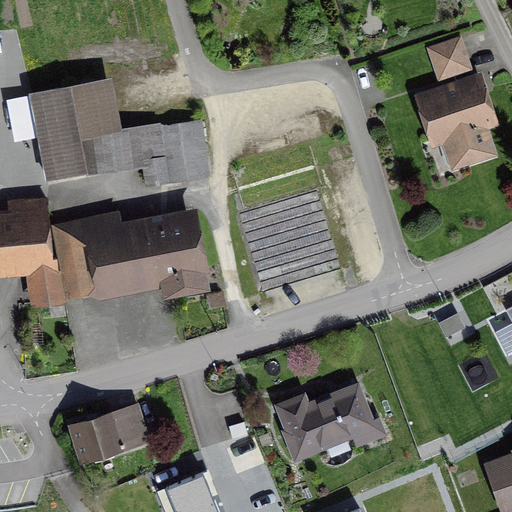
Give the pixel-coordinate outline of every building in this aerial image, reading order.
[(460,40),(428,51),(439,82),(471,71),(460,40)] [(482,75),(416,98),(433,147),(444,143),(454,173),(499,158),(490,132),(500,128),(482,75)] [(45,182),(85,175),(79,137),(71,89),(31,96),(45,182)] [(291,129),(323,127),(322,115),(290,117),(291,129)] [(200,117),(79,137),(85,175),(152,165),(156,186),(210,178),(200,117)] [(264,282),(337,267),(313,146),(234,162),(246,221),(261,218),(264,234),(289,229),(287,218),(297,216),(299,227),(293,228),(296,245),(258,253),(264,282)] [(8,214),(0,214),(0,279),(30,276),(34,308),(62,304),(57,256),(53,256),(46,197),(7,201),(8,214)] [(211,290),(196,212),(123,225),(121,213),(56,225),(69,293),(163,276),(167,298),(211,290)] [(457,312),(441,319),(449,337),(465,330),(457,312)] [(304,394),(273,406),(296,468),(376,437),(356,386),(308,404),(304,394)] [(135,409),(67,429),(78,467),(146,446),(135,409)] [(507,511),(511,510),(511,453),(482,464),(499,511),(507,511)] [(166,487),(175,511),(220,511),(205,472),(166,487)]
